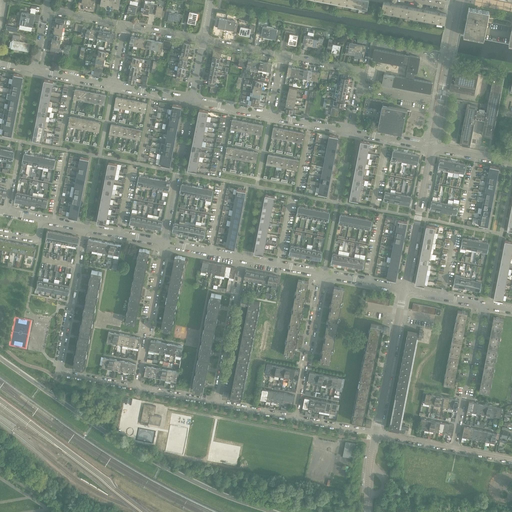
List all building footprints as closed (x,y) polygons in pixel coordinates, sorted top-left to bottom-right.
[(110,0),(110,5),(113,6),(113,8),(119,9),(120,0),(110,0)] [(369,0),(350,0),(350,6),(367,9),(369,0)] [(127,13),(129,13),(136,14),(138,6),(129,4),(130,2),(126,2),(125,10),(128,11),(127,13)] [(381,12),(396,15),(398,5),(383,2),(381,12)] [(150,13),(153,13),(154,4),(151,3),(151,5),(145,4),(143,13),(149,15),(150,13)] [(158,4),(154,4),(153,13),(156,14),(155,16),(162,17),(163,7),(157,6),(158,4)] [(414,8),(398,5),(396,15),(412,18),(414,8)] [(183,15),(181,15),(181,14),(175,13),(175,10),(167,8),(165,18),(168,19),(168,20),(174,22),(174,18),(177,19),(177,20),(180,20),(180,17),(183,18),(183,15)] [(429,11),(414,8),(412,18),(428,21),(429,11)] [(485,31),(489,12),(469,8),(466,19),(465,27),(463,34),(484,38),(485,31)] [(188,24),(188,23),(188,21),(196,23),(198,13),(193,12),(187,10),(184,24),(188,24)] [(447,14),(429,11),(428,21),(445,24),(447,14)] [(32,27),(33,23),(35,14),(22,12),(19,25),(32,27)] [(220,18),(219,23),(218,28),(225,29),(227,20),(227,19),(220,18),(219,18),(220,18)] [(231,21),(227,20),(225,29),(234,31),(236,21),(235,22),(233,21),(234,20),(231,19),(231,21)] [(250,36),(250,33),(251,31),(253,32),(253,33),(255,26),(250,25),(249,28),(241,26),(239,34),(250,36)] [(268,38),(270,28),(270,26),(267,25),(267,27),(263,26),(263,27),(261,26),(259,33),(260,33),(260,32),(262,33),(261,36),(268,38)] [(277,29),(270,28),(268,38),(276,39),(276,36),(278,36),(278,37),(279,30),(277,30),(277,29)] [(287,41),(287,40),(287,39),(289,39),(288,44),(296,45),(298,35),(295,35),(295,33),(285,31),(283,41),(287,41)] [(309,45),(312,46),(314,38),(308,37),(308,35),(304,35),(303,44),(306,44),(306,45),(309,46),(309,45)] [(319,39),(314,38),(312,46),(315,46),(315,47),(322,48),(323,42),(322,42),(323,38),(319,37),(319,39)] [(339,55),(341,45),(332,44),(332,40),(329,39),(328,47),(332,48),(331,52),(335,53),(335,54),(339,55)] [(12,40),(12,41),(13,41),(11,48),(10,48),(28,51),(29,44),(30,44),(19,42),(12,40)] [(348,53),(355,55),(357,44),(350,43),(351,43),(347,42),(345,55),(348,55),(348,53)] [(363,45),(357,44),(355,55),(361,56),(360,58),(364,58),(366,46),(363,45)] [(408,56),(408,53),(407,53),(406,55),(375,49),(373,59),(403,65),(403,63),(408,64),(406,77),(396,75),(395,76),(384,74),(384,73),(382,85),(393,87),(394,86),(430,93),(432,83),(414,79),(415,72),(417,72),(419,59),(420,57),(410,55),(410,56),(408,56)] [(186,72),(177,70),(175,70),(174,74),(177,75),(176,78),(180,79),(183,79),(184,76),(185,76),(186,72)] [(453,74),(449,91),(458,92),(474,95),(478,76),(457,71),(456,75),(453,74)] [(464,110),(463,115),(465,115),(461,136),(462,136),(460,144),(462,144),(470,146),(475,119),(485,120),(482,135),(482,136),(482,135),(492,137),(504,76),(494,74),(489,97),(486,113),(484,112),(485,111),(479,110),(479,111),(477,111),(477,106),(467,104),(466,110),(464,110)] [(217,77),(208,76),(207,81),(209,81),(208,84),(211,85),(214,86),(215,82),(216,82),(217,77)] [(387,106),(388,102),(389,103),(389,102),(366,98),(364,107),(377,109),(377,108),(382,109),(386,110),(387,106)] [(401,134),(405,114),(405,112),(406,110),(407,110),(387,106),(386,110),(382,109),(378,128),(377,128),(401,133),(401,134)] [(399,204),(401,195),(402,192),(396,191),(395,194),(394,202),(399,204)] [(4,241),(2,250),(2,253),(5,254),(5,250),(10,251),(12,242),(4,241)] [(19,244),(12,242),(10,251),(9,254),(12,255),(13,252),(18,252),(19,244)] [(27,245),(19,244),(18,252),(17,256),(20,256),(21,253),(25,254),(27,245)] [(35,247),(27,245),(25,254),(24,257),(28,258),(28,254),(33,255),(35,247)] [(139,249),(137,263),(147,265),(148,258),(148,259),(150,251),(139,249)] [(175,256),(174,261),(174,263),(174,264),(173,270),(183,272),(185,258),(175,256)] [(137,263),(134,278),(144,280),(145,274),(146,271),(145,271),(147,265),(137,263)] [(90,279),(89,280),(89,281),(90,282),(89,288),(99,290),(102,272),(92,270),(90,279)] [(171,276),(171,279),(170,285),(180,287),(183,272),(173,270),(172,276),(171,276)] [(134,278),(131,293),(141,295),(142,289),(143,287),(142,286),(144,280),(134,278)] [(298,280),(296,292),(297,292),(297,294),(306,296),(309,282),(298,280)] [(168,291),(168,292),(168,294),(167,300),(177,302),(180,287),(170,285),(169,292),(168,291)] [(345,289),(334,287),(331,301),(341,303),(341,300),(342,301),(345,289)] [(87,294),(87,295),(86,297),(87,297),(86,303),(96,305),(99,290),(89,288),(87,294)] [(131,293),(128,309),(138,311),(139,304),(139,305),(140,302),(139,302),(141,295),(131,293)] [(211,293),(210,299),(208,311),(218,313),(219,307),(220,307),(220,304),(222,295),(211,293)] [(295,296),(293,307),(294,307),(294,309),(303,311),(304,305),(303,304),(304,299),(305,300),(306,296),(297,294),(296,296),(295,296)] [(247,300),(241,299),(241,303),(246,304),(246,303),(249,303),(247,311),(231,394),(229,394),(229,393),(223,392),(223,395),(228,397),(228,396),(231,396),(230,397),(241,399),(260,303),(249,301),(249,302),(247,301),(247,300)] [(165,307),(165,309),(165,310),(164,316),(174,318),(177,302),(167,300),(166,307),(165,307)] [(332,305),(331,307),(331,310),(330,310),(329,316),(338,318),(338,316),(339,316),(342,305),(341,305),(341,303),(331,301),(331,305),(332,305)] [(84,309),(84,310),(83,312),(84,312),(83,318),(93,320),(96,305),(86,303),(84,310),(84,309)] [(128,309),(125,323),(135,325),(137,317),(136,317),(138,311),(128,309)] [(292,311),(290,323),(291,323),(291,325),(300,327),(301,320),(300,320),(301,317),(301,315),(302,315),(303,311),(294,309),(293,312),(292,311)] [(218,313),(208,311),(205,326),(215,328),(216,322),(217,322),(217,321),(218,319),(217,319),(218,313)] [(458,311),(455,325),(465,327),(466,320),(468,312),(458,311)] [(162,322),(161,330),(171,332),(174,318),(164,316),(163,322),(162,322)] [(329,320),(328,323),(328,325),(327,325),(326,332),(335,334),(335,332),(336,332),(339,320),(338,320),(338,318),(329,316),(328,320),(329,320)] [(493,317),(492,322),(492,325),(491,332),(501,334),(504,319),(493,317)] [(81,325),(81,326),(80,327),(81,328),(80,334),(90,336),(93,320),(83,318),(81,325)] [(371,324),(370,328),(352,420),(363,423),(363,422),(366,422),(366,423),(371,424),(372,420),(366,419),(366,420),(364,420),(381,329),(384,329),(383,330),(389,331),(389,328),(384,326),(384,327),(381,327),(382,326),(371,324)] [(289,327),(287,338),(288,338),(288,341),(297,342),(298,336),(297,336),(298,330),(299,331),(300,327),(291,325),(290,327),(289,327)] [(455,325),(452,340),(462,342),(463,335),(464,333),(464,332),(465,327),(455,325)] [(205,326),(203,338),(202,341),(212,344),(213,337),(214,337),(214,335),(215,335),(214,335),(215,328),(205,326)] [(399,429),(405,430),(406,427),(400,426),(417,336),(421,337),(422,332),(419,331),(419,334),(417,334),(418,333),(408,331),(389,428),(399,429)] [(326,336),(325,338),(325,341),(324,341),(323,347),(332,349),(332,347),(333,347),(336,336),(335,336),(335,334),(326,332),(325,336),(326,336)] [(490,338),(489,340),(488,347),(498,349),(501,334),(491,332),(490,338)] [(78,340),(78,341),(77,343),(78,343),(77,349),(87,351),(90,336),(80,334),(78,340)] [(452,340),(449,355),(459,357),(460,351),(461,351),(461,348),(462,342),(452,340)] [(202,341),(200,353),(199,357),(209,359),(210,353),(211,353),(212,350),(211,350),(212,344),(202,341)] [(284,355),(287,355),(294,357),(295,351),(294,351),(295,346),(296,346),(297,342),(288,341),(287,343),(286,342),(284,355)] [(323,351),(322,354),(322,356),(321,356),(320,362),(330,364),(333,351),(332,351),(332,349),(323,347),(322,351),(323,351)] [(487,353),(486,355),(486,356),(485,362),(495,363),(498,349),(488,347),(487,353)] [(75,355),(75,356),(74,358),(75,358),(73,367),(83,369),(87,351),(77,349),(76,356),(75,355)] [(449,355),(446,369),(456,371),(457,366),(458,366),(458,363),(459,357),(449,355)] [(199,357),(197,369),(196,372),(206,374),(208,368),(209,365),(208,365),(209,359),(199,357)] [(484,368),(483,371),(484,371),(482,376),(492,378),(495,363),(485,362),(484,368)] [(455,378),(456,371),(446,369),(444,384),(454,386),(455,379),(455,378)] [(205,381),(206,374),(196,372),(193,390),(203,392),(205,383),(205,382),(206,381),(205,381)] [(489,393),(492,378),(482,376),(481,384),(479,391),(489,393)] [(153,415),(154,413),(154,410),(155,411),(156,406),(144,404),(140,424),(146,425),(148,425),(149,423),(160,426),(162,417),(153,415)] [(498,439),(499,434),(497,433),(492,432),(490,442),(495,443),(496,438),(498,439)] [(346,442),(345,445),(343,456),(353,458),(355,444),(346,442)] [(213,444),(210,459),(235,464),(238,449),(213,444)]
